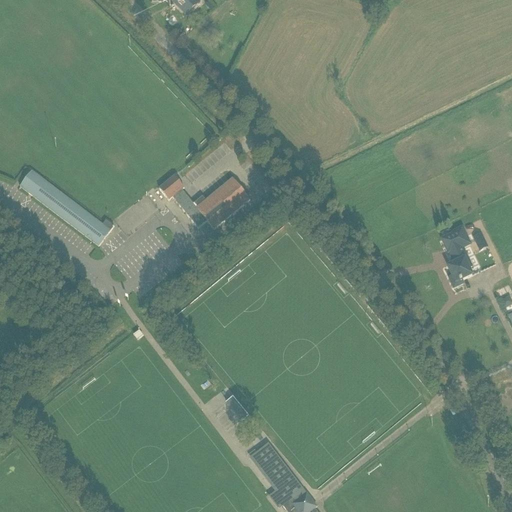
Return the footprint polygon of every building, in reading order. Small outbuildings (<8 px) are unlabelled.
[(172,0),(188,15),(198,5),(193,0),(172,0)] [(32,173),(20,188),(29,195),(33,198),(99,248),(103,243),(110,233),(112,231),(114,228),(106,221),(102,226),(32,173)] [(182,191),(184,189),(174,178),(159,191),(168,202),(172,199),(198,230),(207,223),(214,231),(250,201),(233,180),(197,210),(182,191)] [(453,235),(441,241),(448,254),(449,254),(454,265),(447,268),(452,278),(449,280),(454,290),(464,285),(463,281),(473,277),(470,270),(473,268),(464,250),(472,246),(463,228),(461,229),(452,233),(453,235)] [(481,235),(474,239),(480,252),(487,249),(481,235)] [(511,302),(510,298),(501,303),(504,310),(511,306),(511,302)] [(234,398),(226,405),(242,424),(250,418),(234,398)] [(253,460),(287,505),(283,508),(285,511),(316,511),(315,510),(317,509),(307,495),(306,495),(303,492),(300,495),(296,490),(298,488),(268,449),(253,460)]
